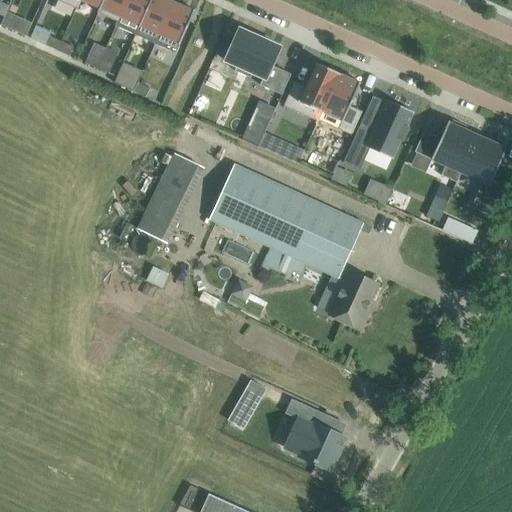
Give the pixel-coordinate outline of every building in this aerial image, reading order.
[(99,8),(103,0),(78,0),(75,8),(78,9),(82,0),(99,8)] [(116,26),(128,0),(103,0),(99,8),(97,13),(117,22),(115,26),(116,26)] [(137,36),(153,0),(128,0),(116,26),(137,36)] [(158,45),(176,4),(168,0),(153,0),(137,36),(158,45)] [(176,53),(195,11),(194,10),(193,11),(176,4),(158,45),(176,53)] [(26,37),(32,24),(19,18),(13,31),(26,37)] [(280,48),(240,30),(226,61),(238,67),(236,71),(250,77),(252,73),(264,78),(260,85),(282,95),(291,75),(271,66),(272,63),(273,64),(280,48)] [(56,50),(60,41),(50,36),(46,46),(56,50)] [(70,56),(74,47),(60,41),(56,50),(70,56)] [(97,69),(101,59),(89,54),(85,63),(97,69)] [(109,74),(113,65),(101,59),(97,69),(109,74)] [(317,121),(339,74),(315,63),(315,65),(316,65),(306,88),(294,83),(284,106),(317,121)] [(120,71),(114,83),(134,92),(138,83),(139,79),(120,71)] [(350,107),(361,83),(359,82),(359,83),(355,82),(356,79),(344,74),(343,77),(340,75),(341,75),(339,74),(317,121),(318,122),(322,113),(323,114),(324,113),(342,121),(338,129),(351,135),(361,114),(362,112),(350,107)] [(138,83),(134,92),(146,97),(150,88),(138,83)] [(241,90),(234,106),(203,93),(193,116),(252,141),(269,102),(241,90)] [(365,115),(343,163),(360,170),(370,148),(392,157),(392,159),(393,159),(401,141),(403,142),(410,128),(408,127),(414,112),(413,112),(386,100),(386,102),(377,122),(366,117),(366,116),(365,115)] [(477,136),(464,130),(466,127),(453,121),(452,125),(448,123),(441,139),(424,131),(415,152),(445,166),(441,176),(456,182),(477,136)] [(264,134),(259,147),(298,164),(304,152),(264,134)] [(511,181),(511,180),(495,173),(506,149),(502,147),(504,144),(491,138),(490,142),(477,136),(456,182),(457,183),(461,173),(483,183),(471,208),(491,217),(511,181)] [(135,232),(165,244),(197,165),(167,153),(135,232)] [(235,165),(210,219),(286,254),(278,271),(290,277),(293,272),(300,275),(305,263),(332,276),(345,281),(350,271),(349,272),(342,269),(363,224),(345,216),(235,165)] [(440,184),(426,216),(439,222),(453,190),(440,184)] [(465,225),(459,238),(472,244),(478,231),(465,225)] [(152,269),(147,281),(162,287),(168,276),(152,269)] [(332,276),(317,309),(330,315),(343,321),(361,329),(369,311),(366,310),(378,284),(350,271),(345,281),(332,276)] [(231,295),(227,303),(259,319),(267,303),(250,294),(246,302),(231,295)] [(290,386),(321,400),(328,385),(318,380),(325,365),(293,350),(285,366),(297,371),(290,386)] [(338,375),(325,400),(338,406),(350,381),(338,375)] [(251,381),(229,418),(243,427),(266,389),(251,381)] [(292,399),(285,414),(299,420),(287,447),(301,454),(300,456),(330,470),(344,439),(341,437),(320,428),(326,415),(292,399)] [(209,495),(201,511),(248,511),(209,494),(208,495),(209,495)]
